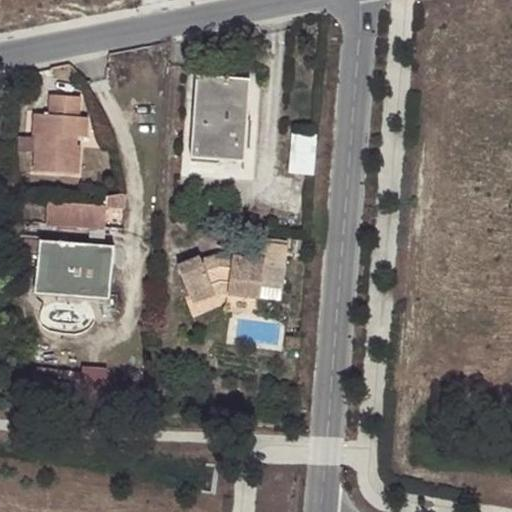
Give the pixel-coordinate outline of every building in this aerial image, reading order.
[(250,79),(196,75),(189,159),(244,163),(250,79)] [(77,137),(79,118),(80,97),(48,95),(47,116),(33,114),(30,139),(35,140),(32,172),(78,175),(80,146),(76,145),(77,137)] [(88,118),(79,118),(77,137),(86,139),(88,118)] [(292,136),(287,171),(312,175),(316,140),(292,136)] [(106,206),(94,205),(47,202),(45,224),(104,229),(106,206)] [(34,290),(85,295),(108,296),(113,247),(11,238),(8,268),(35,270),(34,290)] [(199,257),(177,267),(192,302),(216,293),(260,299),(262,285),(282,289),(287,247),(260,244),(258,260),(232,257),(231,263),(216,260),(203,265),(199,257)] [(108,296),(85,295),(83,323),(113,326),(115,297),(108,296)] [(57,372),(37,370),(33,400),(54,403),(57,372)]
